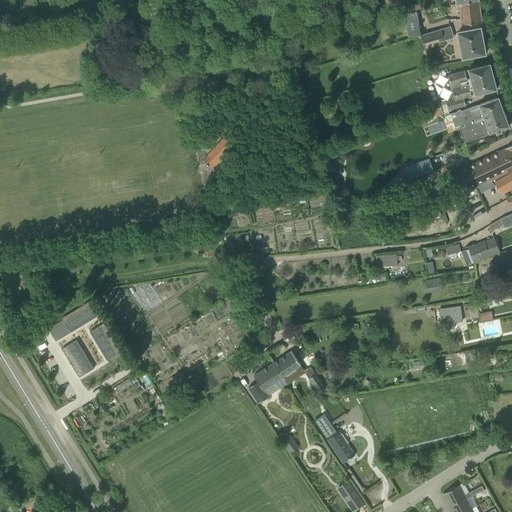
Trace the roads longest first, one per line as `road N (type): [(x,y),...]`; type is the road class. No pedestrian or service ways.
road 1 (residential): [(265,263),(424,245),(463,236),(511,209)]
road 2 (secondary): [(96,511),(0,352)]
road 3 (residential): [(235,367),(278,337),(255,295),(265,263)]
